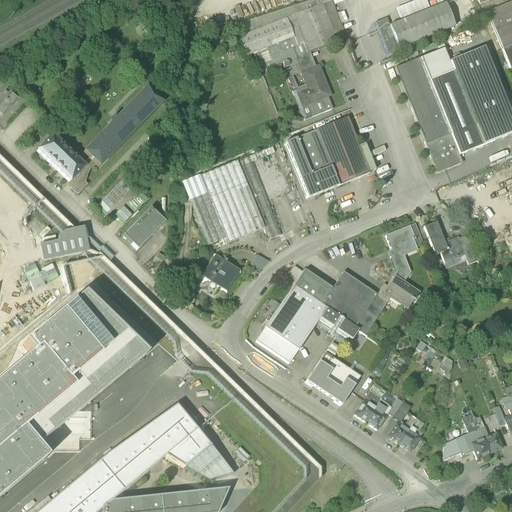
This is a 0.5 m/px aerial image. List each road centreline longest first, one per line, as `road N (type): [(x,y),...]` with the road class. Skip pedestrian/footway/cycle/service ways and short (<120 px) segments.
road 1 (residential): [(366,85),(410,191),(391,210),(312,243),(268,275),(222,343)]
road 2 (residential): [(0,137),(222,343)]
road 3 (residential): [(222,343),(432,492)]
road 4 (unknown): [(30,511),(201,377),(222,343)]
road 5 (unknown): [(10,241),(41,330),(49,396)]
road 6 (unknown): [(49,396),(163,295)]
